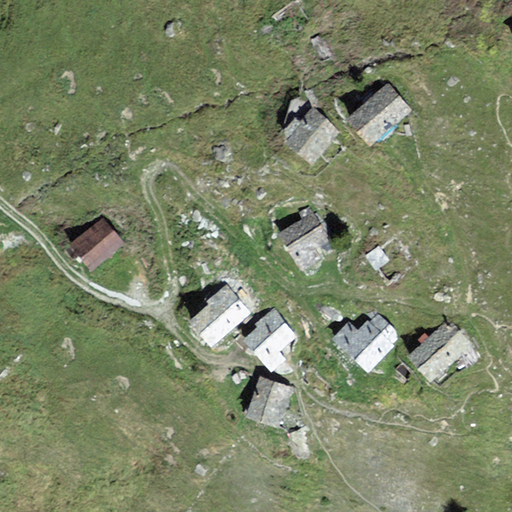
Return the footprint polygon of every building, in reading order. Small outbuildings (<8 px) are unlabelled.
[(388,87),(351,119),(371,142),(390,124),(408,109),(388,87)] [(312,112),(288,142),(314,162),(331,140),(338,132),(312,112)] [(313,215),(282,233),(302,267),(319,257),(333,249),(313,215)] [(103,220),(74,244),(82,254),(92,267),(122,242),(103,220)] [(387,260),(378,248),(368,255),(376,267),(382,264),(387,260)] [(212,305),(193,320),(211,343),(231,326),(248,313),(227,287),(209,302),(212,305)] [(260,329),(247,338),(270,369),(285,359),(277,349),(294,337),(275,311),(257,324),(260,329)] [(349,324),(335,339),(367,368),(397,335),(375,316),(363,329),(359,333),(349,324)] [(434,335),(412,356),(434,379),(466,347),(445,325),(434,335)] [(290,388),(261,380),(251,416),(280,424),(285,406),(290,388)]
